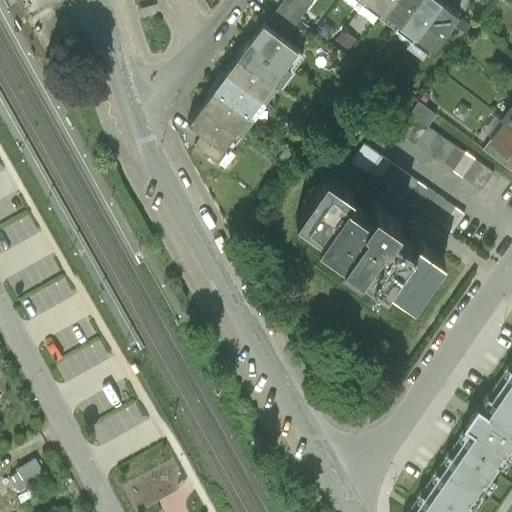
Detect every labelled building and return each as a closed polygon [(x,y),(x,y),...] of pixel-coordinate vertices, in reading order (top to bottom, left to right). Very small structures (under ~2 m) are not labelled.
[(312,0),(282,0),(266,23),(284,37),(290,29),(298,19),(305,10),(313,0),(312,0)] [(378,15),(389,0),(363,0),(362,2),(378,15)] [(395,27),(415,0),(389,0),(378,15),(395,27)] [(411,40),(441,0),(415,0),(395,27),(411,40)] [(430,49),(458,12),(441,0),(411,40),(428,52),(430,49)] [(315,17),(305,10),(298,19),(306,25),(308,27),(315,17)] [(300,37),(308,27),(306,25),(298,19),(290,29),(300,37)] [(284,37),(266,23),(262,21),(250,38),(289,68),(302,51),(284,37)] [(321,23),(315,32),(324,38),(330,29),(321,23)] [(342,28),(334,38),(348,48),(356,38),(342,28)] [(289,68),(250,38),(237,54),(277,84),(289,68)] [(277,84),(237,54),(225,70),(265,100),(277,84)] [(265,100),(225,70),(212,87),(253,117),(265,100)] [(253,117),(212,87),(200,103),(240,133),(253,117)] [(418,100),(409,113),(427,125),(436,113),(418,100)] [(240,133),(200,103),(188,120),(203,132),(227,149),(240,133)] [(511,126),(511,105),(502,119),(505,121),(511,126)] [(493,172),(427,125),(409,113),(396,131),(480,190),(493,172)] [(511,126),(505,121),(491,139),(490,140),(511,156),(511,126)] [(227,149),(203,132),(194,145),(217,162),(227,149)] [(511,170),(511,168),(511,156),(490,140),(491,139),(490,138),(482,148),(511,170)] [(350,162),(451,231),(464,213),(363,143),(350,162)] [(348,198),(352,192),(326,173),(296,216),(320,234),(346,197),(348,198)] [(338,254),(367,212),(348,198),(346,197),(320,234),(317,238),(338,254)] [(393,230),(399,219),(375,202),(367,212),(338,254),(341,256),(338,260),(356,273),(360,268),(363,271),(393,230)] [(412,243),(393,230),(363,271),(385,286),(388,282),(414,245),(412,243)] [(414,245),(388,282),(413,299),(443,255),(417,237),(412,243),(414,245)] [(63,378),(111,359),(103,339),(55,357),(63,378)] [(466,424),(405,511),(464,511),(506,452),(511,456),(511,358),(479,406),(477,405),(464,423),(466,424)] [(18,488),(44,470),(34,455),(7,472),(18,488)]
